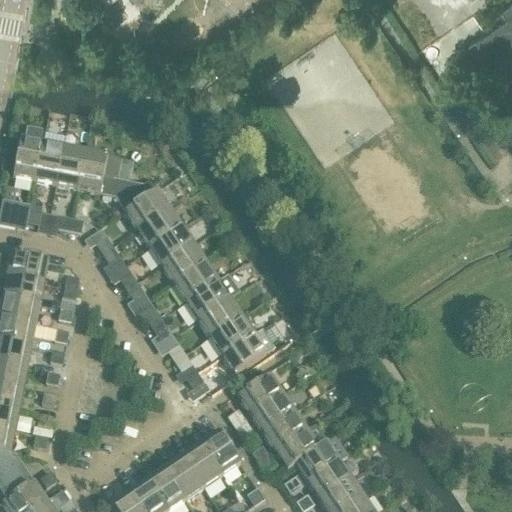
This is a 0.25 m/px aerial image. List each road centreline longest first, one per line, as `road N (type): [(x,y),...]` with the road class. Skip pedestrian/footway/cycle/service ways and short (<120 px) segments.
road 1 (residential): [(69,487),(165,429),(166,395),(92,288)]
road 2 (residential): [(69,487),(55,459),(92,288)]
